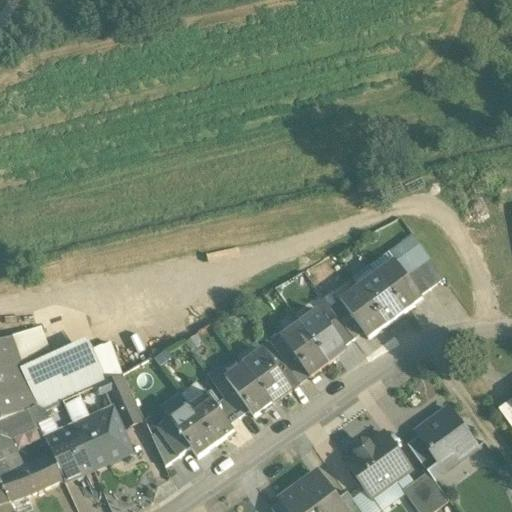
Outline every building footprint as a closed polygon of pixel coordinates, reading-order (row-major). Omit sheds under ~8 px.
[(424,254),(414,261),(404,248),(390,258),(395,264),(407,280),(416,273),(430,263),(424,254)] [(430,263),(416,273),(430,292),(444,282),(430,263)] [(407,280),(395,264),(377,277),(405,316),(423,303),(421,300),(407,280)] [(430,292),(416,273),(407,280),(421,300),(430,292)] [(405,316),(377,277),(359,290),(387,329),(405,316)] [(387,329),(359,290),(341,303),(348,313),(364,335),(369,342),(387,329)] [(348,313),(338,320),(354,343),(364,335),(348,313)] [(328,327),(319,314),(300,327),(329,366),(347,353),(344,350),(328,327)] [(354,343),(338,320),(328,327),(344,350),(354,343)] [(329,366),(300,327),(282,341),(296,360),(310,379),(311,379),(329,366)] [(11,339),(36,409),(46,414),(53,410),(63,405),(102,388),(108,385),(105,380),(119,374),(108,350),(95,356),(88,341),(40,362),(31,333),(11,339)] [(36,410),(36,409),(11,339),(0,342),(0,425),(30,412),(36,410)] [(284,363),(270,344),(259,352),(262,355),(263,355),(274,371),(284,364),(284,363)] [(292,394),(274,371),(263,355),(262,355),(244,368),(245,368),(273,407),(273,408),(292,394)] [(310,379),(296,360),(286,367),(301,387),(310,379)] [(286,367),(284,364),(274,371),(292,394),(301,387),(286,367)] [(273,407),(245,368),(226,381),(250,415),(254,420),(273,407)] [(125,435),(146,424),(124,376),(108,385),(102,388),(114,413),(125,435)] [(225,400),(241,422),(250,415),(226,381),(222,376),(212,383),(225,400)] [(75,431),(114,413),(102,388),(63,405),(75,431)] [(215,407),(207,395),(188,408),(217,447),(235,434),(231,429),(215,407)] [(215,407),(231,429),(241,422),(225,400),(215,407)] [(511,405),(510,403),(499,412),(511,429),(511,405)] [(45,443),(75,431),(63,405),(53,410),(46,414),(36,409),(36,410),(30,412),(37,426),(45,443)] [(217,447),(188,408),(170,421),(192,452),(198,461),(217,447)] [(37,426),(30,412),(0,425),(0,442),(0,443),(37,426)] [(179,461),(192,452),(170,421),(163,412),(151,421),(179,461)] [(477,450),(448,412),(434,422),(436,425),(430,429),(428,427),(416,435),(419,439),(440,468),(453,458),(457,464),(477,450)] [(125,435),(114,413),(75,431),(75,432),(94,473),(135,455),(125,435)] [(94,473),(75,432),(46,445),(53,460),(64,483),(65,487),(93,475),(93,474),(94,473)] [(384,437),(369,448),(362,446),(357,450),(358,456),(346,465),(357,479),(356,486),(360,491),(366,492),(373,501),(410,473),(384,437)] [(440,468),(419,439),(407,447),(428,475),(428,476),(440,468)] [(6,456),(0,458),(0,481),(1,485),(16,478),(6,456)] [(1,485),(10,505),(27,499),(64,483),(53,460),(16,478),(1,485)] [(428,476),(428,475),(403,493),(415,511),(438,511),(449,504),(428,476)] [(319,476),(281,503),(287,511),(345,511),(338,501),(319,476)] [(0,507),(10,505),(1,485),(0,481),(0,507)] [(359,511),(347,494),(338,501),(345,511),(359,511)] [(287,511),(281,503),(271,511),(287,511)]
